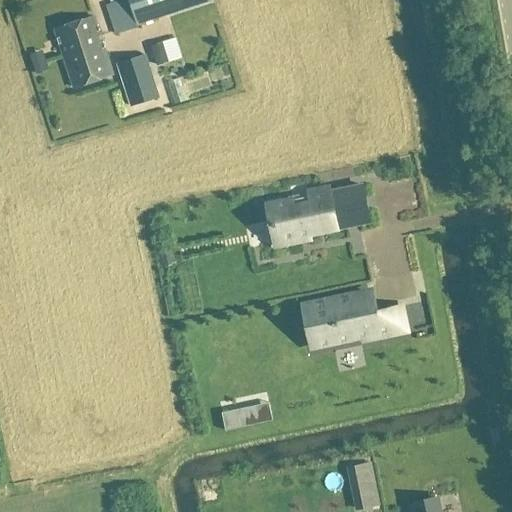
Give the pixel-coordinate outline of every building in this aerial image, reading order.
[(209,0),(128,0),(134,17),(113,24),(107,5),(106,6),(116,34),(135,28),(134,26),(210,1),(209,0)] [(93,17),(54,30),(74,88),(113,75),(93,17)] [(177,38),(151,46),(158,65),(183,57),(177,38)] [(38,67),(48,64),(43,45),(32,49),(38,67)] [(131,107),(158,98),(145,56),(117,64),(131,107)] [(218,71),(224,92),(239,88),(233,67),(218,71)] [(292,201),(267,206),(275,246),(301,241),(299,233),(307,232),(308,235),(309,235),(348,227),(347,223),(358,221),(359,225),(370,222),(363,186),(330,193),(308,197),(310,204),(294,207),(292,201)] [(372,313),(367,293),(305,306),(314,347),(372,334),(373,338),(405,331),(400,307),(372,313)] [(221,413),(225,431),(272,421),(268,404),(221,413)] [(349,468),(352,483),(372,479),(369,464),(349,468)] [(377,506),(375,492),(355,496),(358,510),(377,506)] [(440,511),(437,499),(411,505),(412,511),(440,511)]
